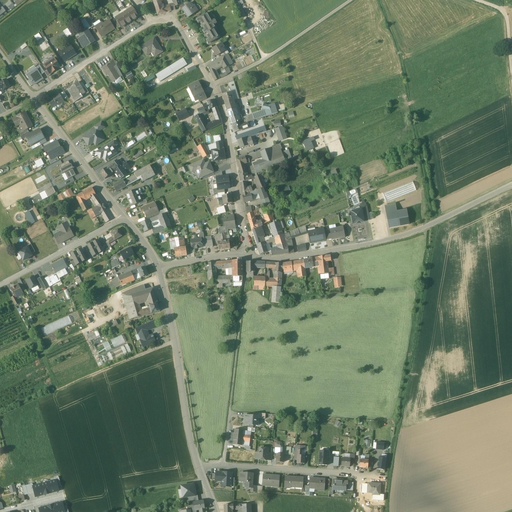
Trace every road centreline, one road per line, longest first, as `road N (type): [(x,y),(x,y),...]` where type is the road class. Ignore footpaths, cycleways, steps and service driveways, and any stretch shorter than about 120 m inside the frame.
road 1 (residential): [(35,98),(157,22),(176,25),(227,124),(245,241)]
road 2 (residential): [(197,466),(158,266)]
road 3 (track): [(211,86),(350,0)]
road 4 (residential): [(222,464),(381,475)]
road 5 (residential): [(35,98),(122,220)]
road 6 (unclassified): [(511,185),(373,243)]
road 7 (track): [(404,358),(416,349),(438,220)]
road 8 (residential): [(122,220),(0,284)]
road 9 (track): [(174,341),(57,390)]
road 10 (track): [(1,283),(57,390)]
road 11 (residential): [(373,243),(254,257)]
